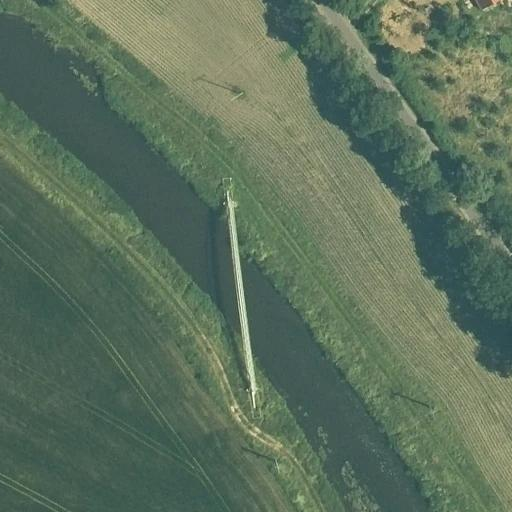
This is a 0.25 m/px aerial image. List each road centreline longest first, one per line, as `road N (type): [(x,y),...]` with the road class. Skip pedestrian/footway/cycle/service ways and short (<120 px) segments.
road 1 (track): [(324,511),(272,432),(247,418),(224,389),(185,316),(129,249),(0,135)]
road 2 (unclassified): [(325,0),(511,263)]
